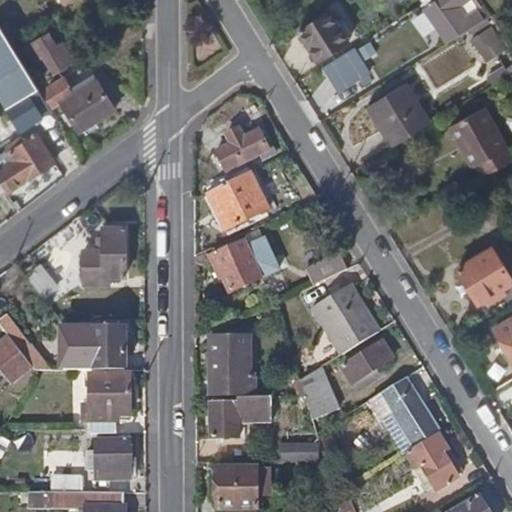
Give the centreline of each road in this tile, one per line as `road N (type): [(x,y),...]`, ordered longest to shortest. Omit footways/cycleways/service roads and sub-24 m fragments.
road 1 (residential): [(511,468),(260,63)]
road 2 (residential): [(173,511),(170,123)]
road 3 (residential): [(170,123),(0,257)]
road 4 (residential): [(171,0),(170,123)]
